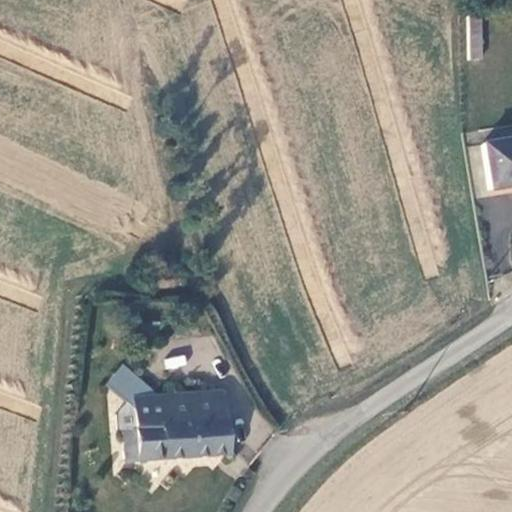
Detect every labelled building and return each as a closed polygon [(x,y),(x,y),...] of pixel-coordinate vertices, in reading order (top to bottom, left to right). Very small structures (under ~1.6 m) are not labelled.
[(470,17),(471,61),(481,61),(480,17),(470,17)] [(511,141),(482,146),(488,188),(511,185),(511,141)] [(351,362),(344,343),(331,348),(338,367),(351,362)] [(134,398),(159,396),(124,366),(107,386),(126,402),(135,410),(134,398)] [(159,396),(134,398),(135,410),(136,429),(138,459),(228,453),(225,391),(159,396)] [(116,414),(117,430),(125,430),(136,429),(135,410),(126,402),(116,414)] [(138,459),(136,429),(125,430),(127,460),(138,459)]
